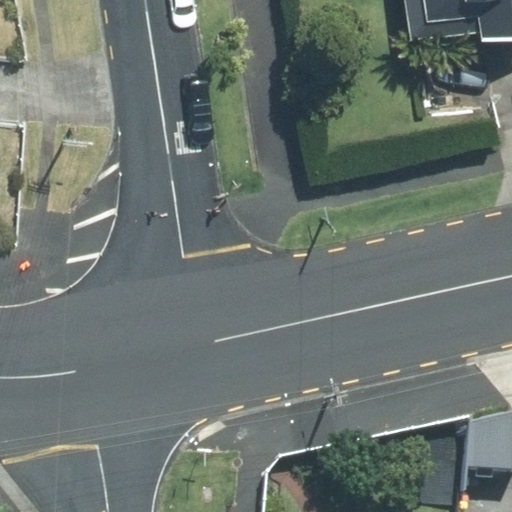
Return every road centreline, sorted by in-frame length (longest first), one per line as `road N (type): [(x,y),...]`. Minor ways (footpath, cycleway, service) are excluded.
road 1 (tertiary): [(511,277),(137,359)]
road 2 (residential): [(145,0),(168,159),(168,216),(137,359)]
road 3 (residential): [(137,359),(111,511)]
road 4 (tertiary): [(137,359),(0,379)]
